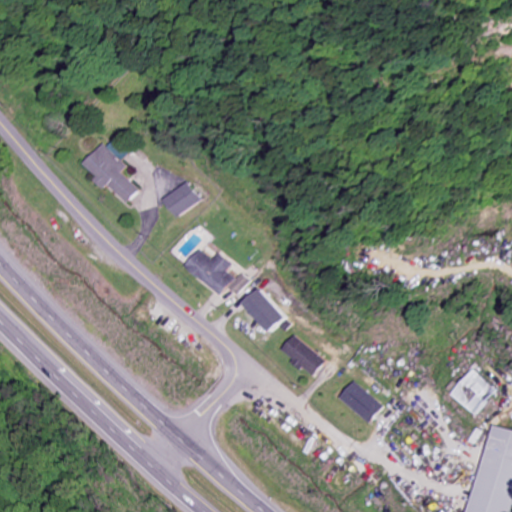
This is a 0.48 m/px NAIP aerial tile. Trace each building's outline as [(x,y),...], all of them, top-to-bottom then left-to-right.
[(111,186),(132,204),(144,190),(124,173),(131,166),(124,160),(130,153),(115,140),(108,147),(105,144),(87,164),(100,176),(97,180),(108,190),(111,186)] [(201,202),(187,183),(165,199),(179,218),(201,202)] [(223,295),(234,279),(225,272),(230,264),(217,254),(213,260),(198,250),(185,269),(223,295)] [(271,333),(286,319),(258,290),(243,304),(271,333)] [(326,362),(292,337),(281,353),(315,378),(326,362)] [(498,387),(472,370),(454,398),(481,415),(498,387)] [(341,399),(372,424),(386,407),(355,382),(341,399)] [(511,511),(511,430),(493,426),(472,511),(511,511)]
